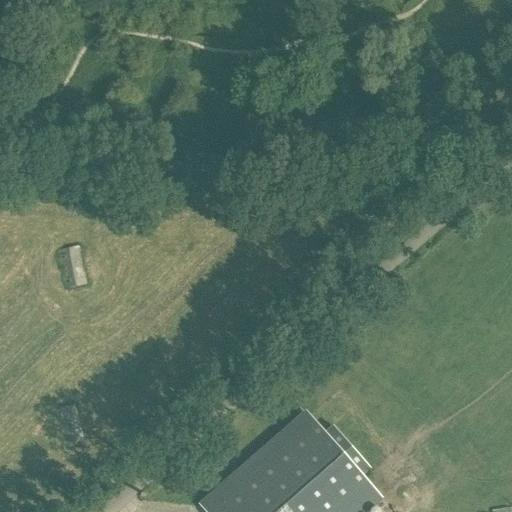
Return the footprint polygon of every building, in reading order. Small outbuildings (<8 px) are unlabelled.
[(395,27),(385,9),(365,20),(375,38),(395,27)] [(237,21),(189,17),(188,35),(236,39),(237,21)] [(293,100),(292,79),(269,80),(270,101),(293,100)] [(59,242),(63,280),(87,277),(82,240),(59,242)] [(330,283),(328,262),(305,264),(306,285),(330,283)] [(60,398),(64,435),(87,432),(83,395),(60,398)] [(203,506),(208,511),(363,511),(380,498),(362,477),(371,470),(334,427),(325,435),(307,415),(203,506)]
